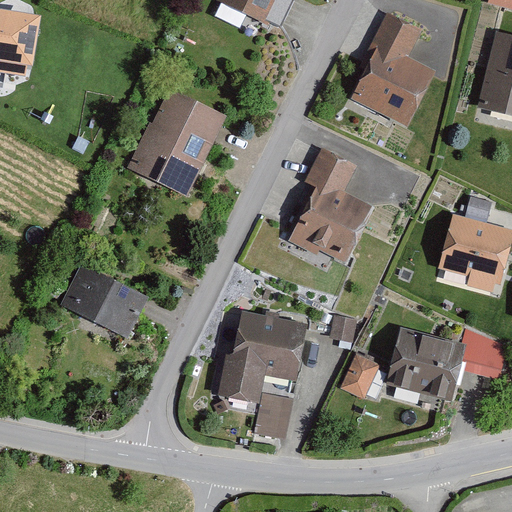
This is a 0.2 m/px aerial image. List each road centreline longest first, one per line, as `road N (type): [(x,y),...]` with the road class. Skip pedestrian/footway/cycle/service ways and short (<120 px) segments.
road 1 (residential): [(144,458),(156,401),(345,0)]
road 2 (unclassified): [(426,473),(347,482),(215,470)]
road 3 (unclassified): [(144,458),(0,426)]
